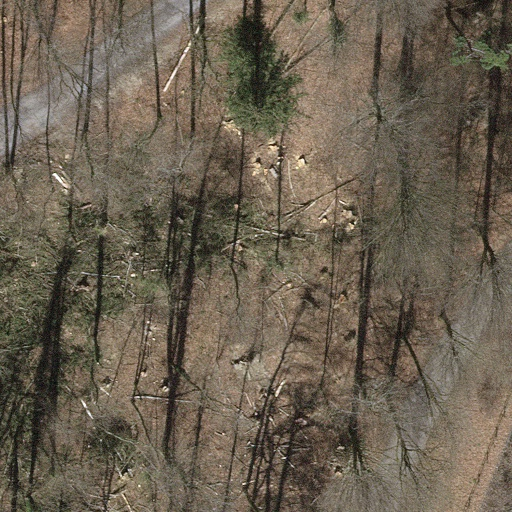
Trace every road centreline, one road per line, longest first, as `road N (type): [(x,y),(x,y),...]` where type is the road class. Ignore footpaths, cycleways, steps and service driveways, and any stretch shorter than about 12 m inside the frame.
road 1 (track): [(381,511),(425,405),(480,306),(511,268)]
road 2 (track): [(192,0),(0,143)]
